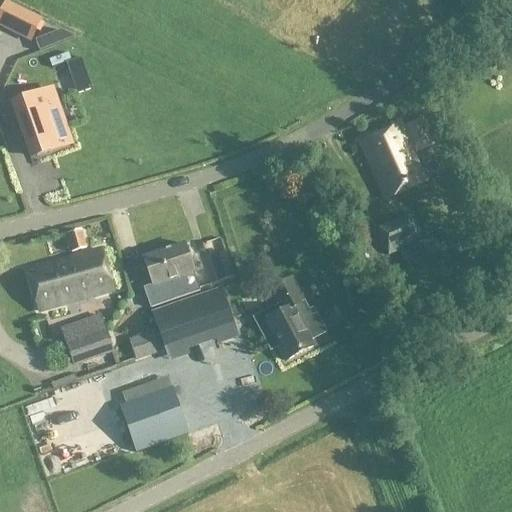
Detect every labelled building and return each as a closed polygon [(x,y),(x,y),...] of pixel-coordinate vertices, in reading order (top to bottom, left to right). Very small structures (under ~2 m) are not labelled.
[(6,4),(0,16),(0,25),(7,29),(31,41),(41,21),(17,9),(6,4)] [(81,59),(66,64),(77,95),(92,90),(81,59)] [(13,104),(32,159),(37,157),(71,145),(52,91),(18,103),(13,104)] [(417,151),(435,143),(424,119),(406,127),(417,151)] [(386,200),(425,183),(400,127),(361,144),(386,200)] [(415,217),(422,236),(447,227),(440,208),(415,217)] [(410,216),(377,231),(389,256),(422,241),(410,216)] [(87,250),(82,231),(67,236),(72,254),(87,250)] [(193,273),(195,273),(185,245),(143,259),(153,286),(144,289),(151,309),(200,292),(193,273)] [(40,313),(113,292),(101,251),(28,272),(40,313)] [(234,281),(231,271),(217,276),(220,285),(234,281)] [(292,281),(272,291),(283,313),(265,323),(286,362),(315,347),(295,309),(304,304),(292,281)] [(153,315),(166,353),(234,330),(221,292),(153,315)] [(51,347),(63,345),(60,314),(48,315),(51,347)] [(67,345),(74,364),(113,351),(101,317),(91,320),(96,334),(67,345)] [(156,343),(133,351),(137,361),(160,353),(156,343)] [(171,390),(119,408),(135,454),(188,436),(171,390)]
